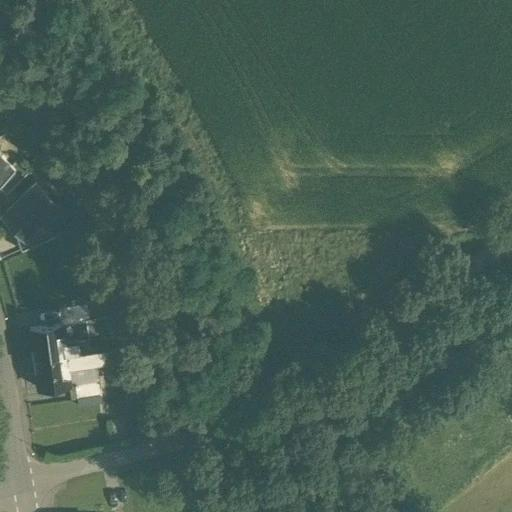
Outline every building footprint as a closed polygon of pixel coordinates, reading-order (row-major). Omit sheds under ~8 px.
[(0,156),(0,185),(15,171),(11,168),(0,156)] [(20,160),(11,168),(15,171),(0,185),(0,190),(6,197),(31,172),(20,160)] [(35,185),(3,216),(15,227),(27,240),(41,227),(43,225),(49,230),(50,229),(62,218),(48,203),(51,201),(35,185)] [(49,230),(43,225),(41,227),(27,240),(15,227),(11,229),(21,253),(54,239),(50,229),(49,230)] [(102,244),(82,249),(87,265),(106,259),(102,244)] [(58,307),(59,326),(89,324),(87,304),(58,307)] [(91,321),(94,342),(106,340),(111,339),(108,319),(91,321)] [(63,327),(31,330),(34,360),(66,356),(65,345),(63,327)] [(94,342),(89,342),(91,353),(107,351),(119,349),(119,345),(115,345),(114,339),(106,340),(94,342)] [(65,345),(66,356),(91,353),(89,342),(65,345)] [(67,367),(109,362),(107,351),(91,353),(66,356),(67,367)] [(66,356),(34,360),(38,392),(70,388),(67,367),(66,356)] [(99,382),(76,385),(77,399),(100,396),(99,382)] [(132,416),(135,436),(153,433),(150,414),(132,416)]
